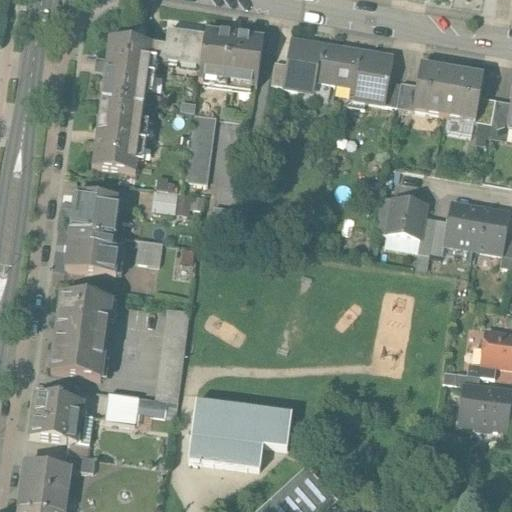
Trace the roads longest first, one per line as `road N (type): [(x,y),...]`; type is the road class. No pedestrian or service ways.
road 1 (residential): [(2,511),(56,57),(39,16)]
road 2 (residential): [(256,0),(511,42)]
road 3 (tertiary): [(0,292),(12,278),(27,176),(20,147)]
road 4 (tertiary): [(20,147),(39,16)]
